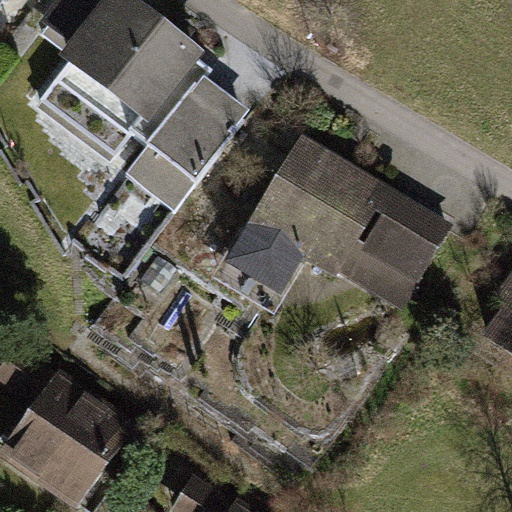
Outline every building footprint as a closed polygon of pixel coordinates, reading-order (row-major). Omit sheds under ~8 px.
[(0,0),(0,9),(5,13),(14,0),(0,0)] [(133,0),(110,0),(62,61),(72,70),(36,111),(112,167),(133,140),(152,152),(129,178),(180,215),(255,116),(198,74),(212,55),(133,0)] [(305,137),(229,266),(288,300),(314,257),(402,313),(456,231),(305,137)] [(509,306),(487,343),(511,358),(511,276),(499,299),(509,306)] [(0,384),(38,409),(2,467),(69,511),(102,511),(153,430),(20,346),(0,374),(0,384)] [(255,511),(195,476),(173,511),(255,511)]
